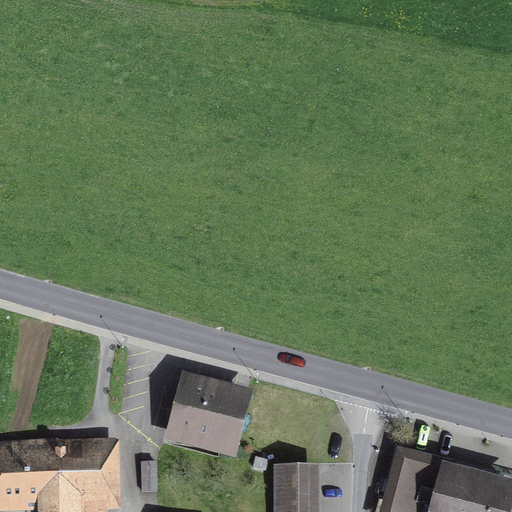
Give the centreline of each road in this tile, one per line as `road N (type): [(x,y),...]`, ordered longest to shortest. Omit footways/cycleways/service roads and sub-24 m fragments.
road 1 (secondary): [(0,284),(370,387)]
road 2 (secondary): [(370,387),(511,425)]
road 3 (unclassified): [(370,387),(359,511)]
